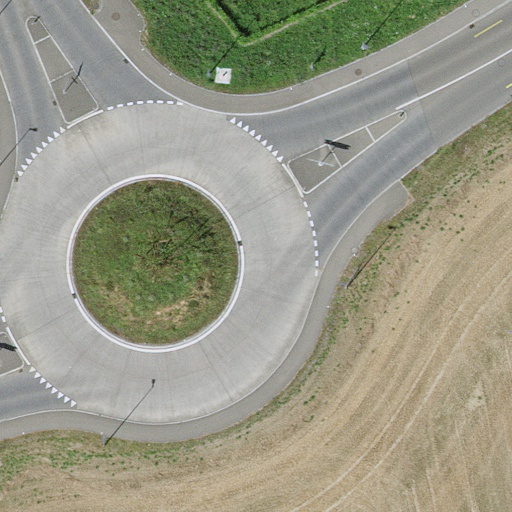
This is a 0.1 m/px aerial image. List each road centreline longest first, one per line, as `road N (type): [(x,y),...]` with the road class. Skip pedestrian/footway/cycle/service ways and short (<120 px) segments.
road 1 (secondary): [(48,323),(73,354),(106,375),(144,385),(219,368),(249,343),(279,272),(276,233),(261,197)]
road 2 (secondary): [(261,197),(511,48)]
road 3 (secondary): [(103,150),(69,173),(45,206),(33,245),(34,285),(48,323)]
road 4 (secondary): [(261,197),(208,150),(173,140),(103,150)]
road 5 (tertiary): [(26,0),(103,150)]
